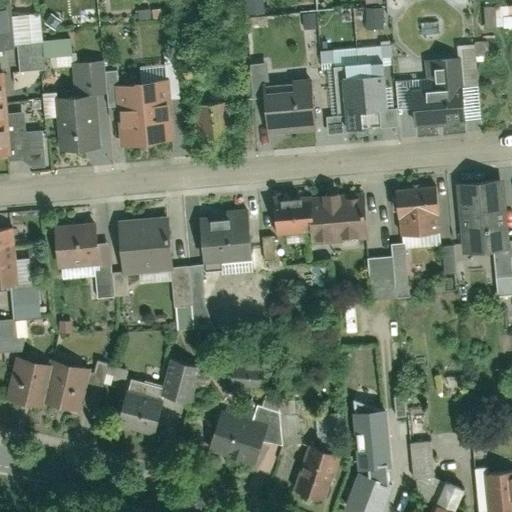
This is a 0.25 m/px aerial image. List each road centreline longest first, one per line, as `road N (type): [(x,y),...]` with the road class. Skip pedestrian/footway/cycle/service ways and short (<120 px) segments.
road 1 (residential): [(511,150),(0,197)]
road 2 (tertiary): [(203,511),(0,459)]
